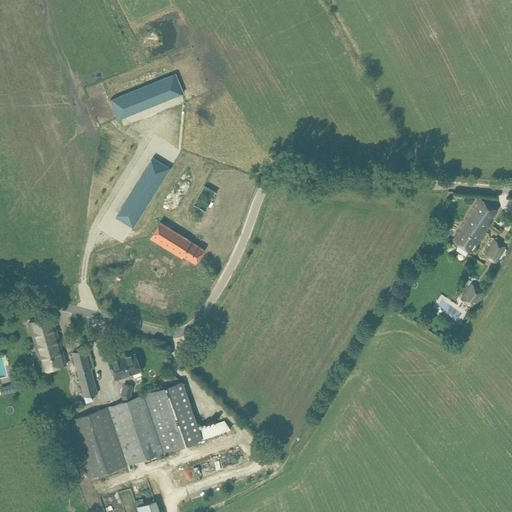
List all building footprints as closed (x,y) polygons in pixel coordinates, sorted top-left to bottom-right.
[(176,73),(110,100),(118,119),(183,92),(176,73)] [(153,157),(116,216),(133,227),(170,168),(153,157)] [(201,174),(187,199),(194,203),(193,205),(205,211),(216,192),(213,190),(217,183),(201,174)] [(471,253),(490,223),(488,222),(496,209),(479,198),(452,240),(471,253)] [(160,221),(150,237),(182,258),(183,255),(195,263),(204,249),(160,221)] [(495,262),(505,246),(494,239),(484,255),(495,262)] [(484,292),(471,284),(461,298),(473,307),(484,292)] [(51,314),(28,322),(46,372),(69,364),(51,314)] [(85,349),(72,352),(84,397),(91,395),(97,393),(85,349)] [(109,361),(116,380),(141,371),(139,367),(141,364),(140,360),(137,359),(135,354),(120,359),(119,358),(109,361)] [(170,372),(167,377),(174,384),(180,381),(181,381),(170,372)] [(174,384),(142,395),(163,452),(201,438),(198,430),(180,381),(174,384)] [(14,384),(8,385),(0,387),(3,395),(10,393),(16,391),(14,384)] [(124,402),(107,408),(127,464),(163,452),(142,395),(130,399),(130,394),(132,386),(123,386),(121,394),(124,402)] [(107,408),(68,421),(84,465),(89,478),(127,464),(107,408)] [(206,463),(183,472),(187,482),(210,472),(206,463)] [(138,504),(140,511),(161,511),(158,499),(138,504)]
